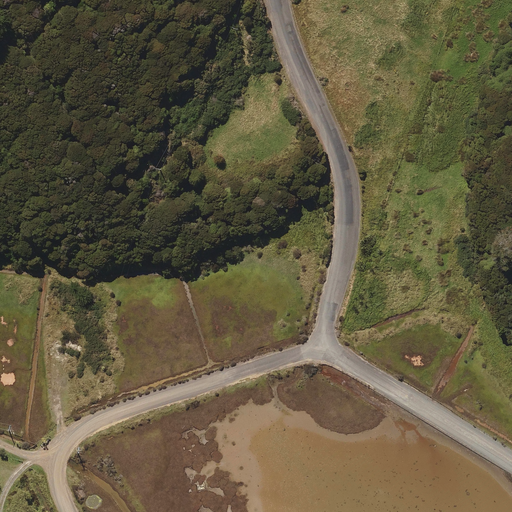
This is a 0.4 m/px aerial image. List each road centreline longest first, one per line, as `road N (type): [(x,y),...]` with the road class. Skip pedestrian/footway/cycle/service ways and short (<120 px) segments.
road 1 (unclassified): [(281,0),(346,168),(348,248),(321,347)]
road 2 (unclassified): [(70,511),(55,463),(64,440),(89,422),(321,347)]
road 3 (unclassified): [(321,347),(511,463)]
